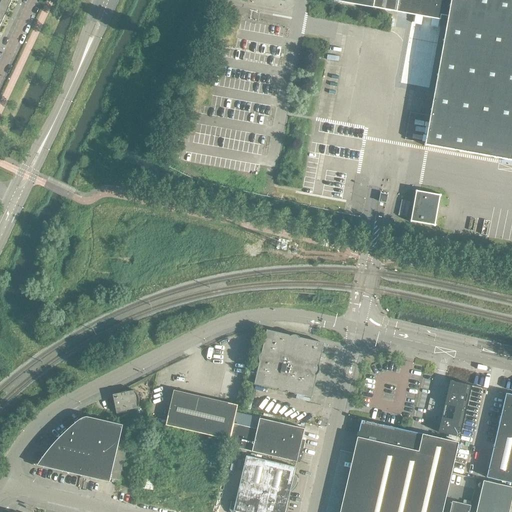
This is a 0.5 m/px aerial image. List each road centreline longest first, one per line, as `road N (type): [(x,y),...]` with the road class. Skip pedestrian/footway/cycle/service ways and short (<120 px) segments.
road 1 (unclassified): [(2,485),(16,453),(69,402),(223,324),(273,314),(356,327)]
road 2 (unclassified): [(316,511),(356,327)]
road 3 (tertiary): [(18,198),(91,43)]
road 4 (unclassified): [(511,363),(356,327)]
road 5 (unclassified): [(124,511),(2,485)]
